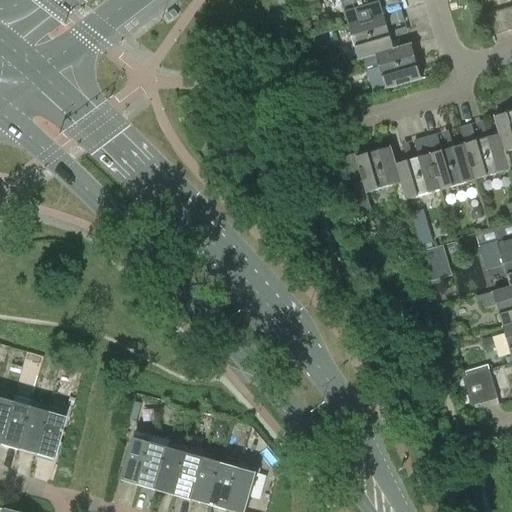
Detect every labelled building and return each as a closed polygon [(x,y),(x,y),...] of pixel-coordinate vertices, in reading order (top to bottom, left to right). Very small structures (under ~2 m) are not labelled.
[(312,0),(311,0),(304,2),(307,14),(322,10),(318,0),(312,0)] [(341,0),(349,26),(401,10),(398,0),(396,0),(381,5),(379,0),(341,0)] [(511,30),(511,7),(485,15),(491,37),(511,30)] [(376,56),(394,50),(394,49),(387,27),(405,22),(401,10),(349,26),(359,61),(363,60),(376,56)] [(175,11),(165,19),(169,24),(179,16),(175,11)] [(394,50),(376,56),(363,60),(366,69),(378,65),(386,91),(421,81),(411,44),(394,49),(394,50)] [(335,68),(323,71),(332,101),(343,97),(335,68)] [(506,154),(506,153),(511,151),(511,111),(494,117),(497,129),(498,129),(500,135),(506,154)] [(460,127),(465,144),(475,181),(511,171),(506,153),(506,154),(500,135),(477,142),(471,124),(460,127)] [(465,144),(442,152),(437,134),(425,137),(441,191),(475,181),(465,144)] [(441,191),(425,137),(413,140),(419,158),(396,165),(401,184),(406,201),(441,191)] [(401,184),(396,165),(394,159),(395,159),(391,147),(355,157),(362,182),(351,185),(360,214),(371,211),(366,194),(401,184)] [(427,229),(415,232),(416,237),(428,233),(427,229)] [(511,287),(511,288),(511,287),(511,247),(509,239),(479,247),(486,271),(504,266),(511,287)] [(421,251),(431,281),(453,274),(443,243),(421,251)] [(503,327),(511,324),(511,287),(511,288),(511,287),(476,297),(478,303),(483,302),(485,309),(497,305),(503,327)] [(511,324),(503,327),(511,357),(511,324)] [(498,399),(489,369),(488,365),(465,372),(467,376),(462,378),(470,407),(498,399)] [(0,392),(0,443),(13,396),(0,392)] [(13,396),(0,443),(0,446),(17,452),(31,401),(13,396)] [(31,401),(17,452),(34,457),(48,406),(31,401)] [(48,406),(34,457),(52,462),(66,411),(48,406)] [(121,481),(140,487),(152,444),(154,437),(135,432),(133,438),(121,481)] [(152,444),(140,487),(157,492),(170,449),(172,442),(154,437),(152,444)] [(187,454),(189,447),(172,442),(170,449),(157,492),(175,497),(187,454)] [(175,497),(193,502),(205,459),(207,452),(189,447),(187,454),(175,497)] [(205,459),(193,502),(210,507),(222,464),(224,457),(207,452),(205,459)] [(210,507),(227,511),(239,469),(241,462),(224,457),(222,464),(210,507)] [(239,469),(227,511),(228,511),(246,511),(250,498),(260,500),(267,476),(256,473),(258,467),(241,462),(239,469)]
